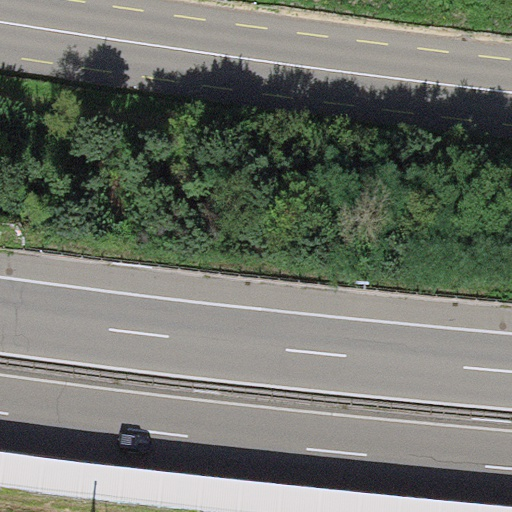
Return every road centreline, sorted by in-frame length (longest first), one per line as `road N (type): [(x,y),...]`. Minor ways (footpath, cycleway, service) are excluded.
road 1 (primary): [(0,20),(511,91)]
road 2 (motorway): [(511,370),(0,313)]
road 3 (motorway): [(0,413),(511,469)]
